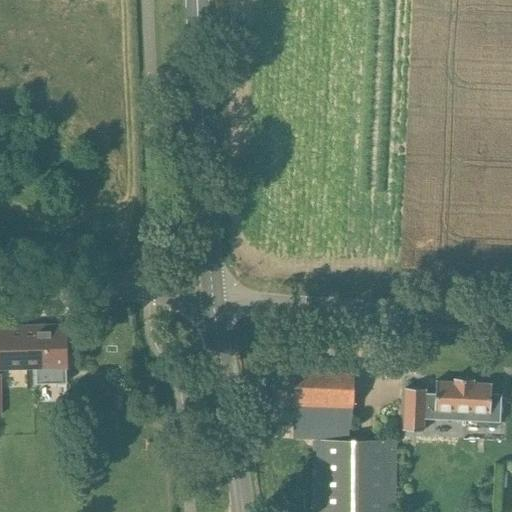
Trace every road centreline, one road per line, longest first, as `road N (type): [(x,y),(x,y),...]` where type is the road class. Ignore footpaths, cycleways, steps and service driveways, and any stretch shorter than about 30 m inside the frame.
road 1 (secondary): [(213,300),(198,0)]
road 2 (tertiary): [(511,313),(213,300)]
road 3 (secondary): [(245,511),(213,300)]
road 4 (unclassified): [(213,300),(0,291)]
